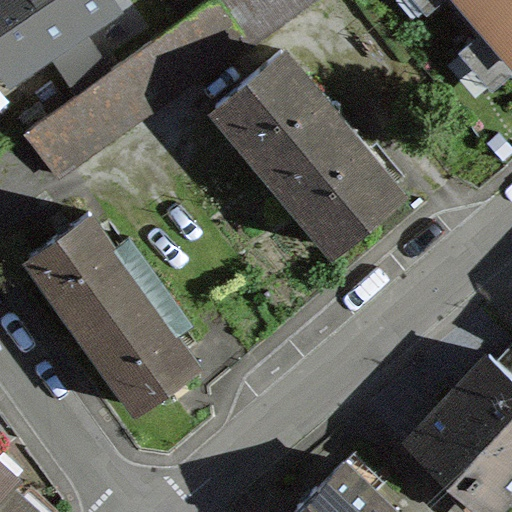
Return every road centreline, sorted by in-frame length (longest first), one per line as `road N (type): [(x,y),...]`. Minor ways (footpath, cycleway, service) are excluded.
road 1 (residential): [(168,509),(511,222)]
road 2 (residential): [(0,292),(168,509)]
